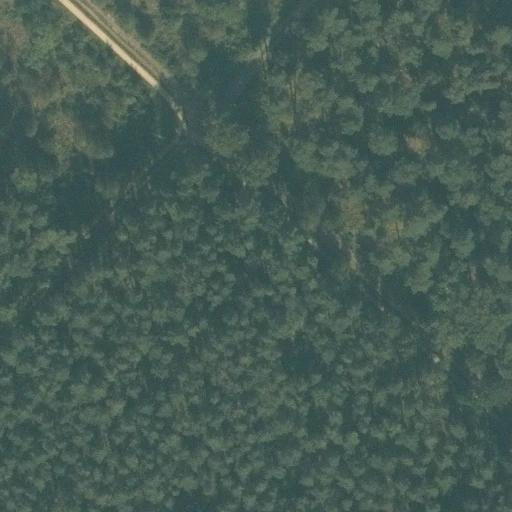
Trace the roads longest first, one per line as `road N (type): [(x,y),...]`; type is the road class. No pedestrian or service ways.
road 1 (track): [(79,0),(511,423)]
road 2 (track): [(322,0),(0,335)]
